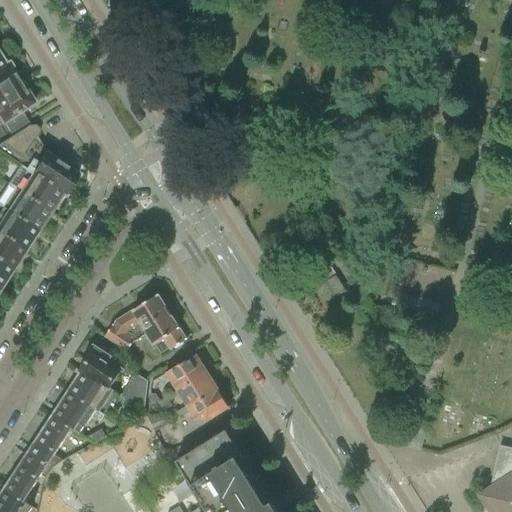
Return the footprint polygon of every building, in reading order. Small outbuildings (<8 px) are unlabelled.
[(5,67),(0,69),(0,97),(20,84),(8,65),(5,67)] [(0,139),(9,133),(26,123),(20,113),(33,104),(20,84),(0,97),(0,139)] [(0,144),(0,153),(20,167),(61,194),(64,196),(77,176),(76,176),(77,171),(74,166),(69,166),(65,168),(40,152),(33,142),(40,134),(39,129),(34,126),(29,127),(0,144)] [(20,167),(8,186),(48,213),(61,194),(20,167)] [(0,197),(0,207),(2,209),(5,211),(36,231),(48,213),(8,186),(0,197)] [(5,211),(0,218),(0,234),(24,250),(36,231),(5,211)] [(0,234),(0,261),(12,269),(24,250),(0,234)] [(0,261),(0,286),(12,269),(0,261)] [(323,284),(334,301),(347,293),(336,276),(323,284)] [(105,338),(116,346),(124,356),(132,344),(145,336),(152,346),(162,340),(169,352),(173,349),(176,350),(182,346),(183,343),(186,341),(158,296),(116,323),(114,327),(112,326),(105,338)] [(77,374),(81,376),(107,393),(109,391),(110,392),(111,390),(110,389),(121,373),(123,374),(125,371),(106,358),(106,353),(104,349),(99,349),(95,351),(93,350),(77,374)] [(164,375),(176,394),(207,374),(195,356),(164,375)] [(185,407),(186,410),(217,391),(207,374),(176,394),(185,407)] [(81,376),(69,394),(95,412),(107,393),(81,376)] [(118,399),(141,414),(145,384),(133,376),(118,399)] [(185,407),(175,413),(179,419),(188,413),(193,420),(205,423),(211,419),(228,409),(217,391),(186,410),(185,407)] [(69,394),(53,418),(72,431),(80,436),(95,412),(69,394)] [(150,394),(148,409),(152,406),(158,402),(159,401),(156,395),(150,394)] [(159,401),(158,402),(163,412),(172,407),(166,398),(159,401)] [(72,431),(53,418),(30,454),(49,466),(72,431)] [(101,431),(84,439),(94,445),(105,439),(101,431)] [(276,511),(225,431),(175,463),(205,511),(276,511)] [(511,511),(511,448),(499,446),(490,490),(479,496),(486,506),(484,511),(511,511)] [(12,481),(5,492),(24,504),(25,502),(32,492),(39,481),(46,470),(44,469),(27,458),(12,481)] [(5,492),(0,499),(0,511),(30,511),(32,509),(24,504),(5,492)]
